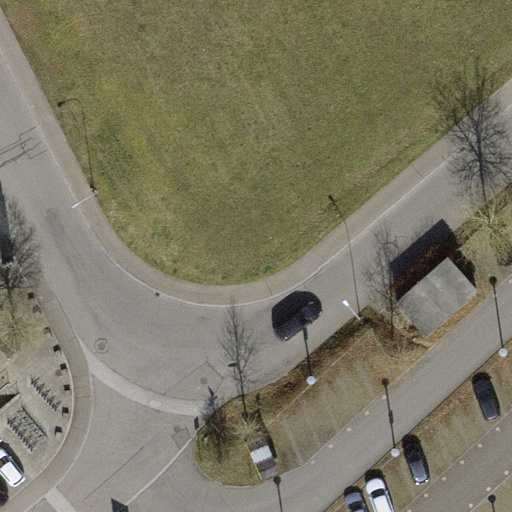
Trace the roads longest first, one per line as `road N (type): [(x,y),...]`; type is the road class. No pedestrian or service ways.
road 1 (residential): [(176,348),(245,348),(284,333),(511,147)]
road 2 (residential): [(0,113),(100,300),(119,320),(176,348)]
road 3 (residential): [(176,348),(134,454),(67,511)]
